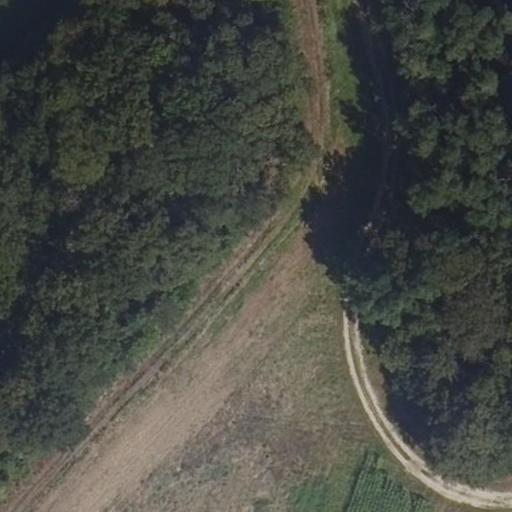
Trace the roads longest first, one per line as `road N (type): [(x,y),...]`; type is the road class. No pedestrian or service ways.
road 1 (track): [(358,0),(382,130),(375,197),(344,286),(364,402),(399,454),(433,485),(511,497)]
road 2 (unclassified): [(0,355),(153,146),(202,55),(215,0)]
